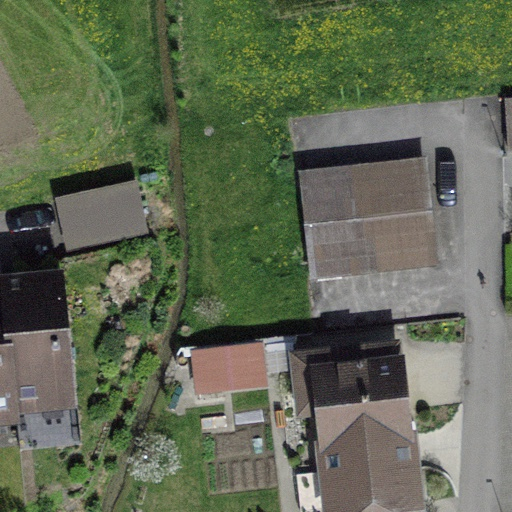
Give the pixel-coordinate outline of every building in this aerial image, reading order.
[(438,175),(306,186),(315,290),(447,278),(438,175)] [(149,198),(64,214),(73,265),(159,249),(149,198)] [(0,416),(18,415),(17,402),(76,397),(67,285),(32,288),(0,290),(0,416)] [(256,349),(199,357),(203,391),(261,383),(256,349)] [(437,511),(421,358),(323,369),(338,511),(437,511)]
